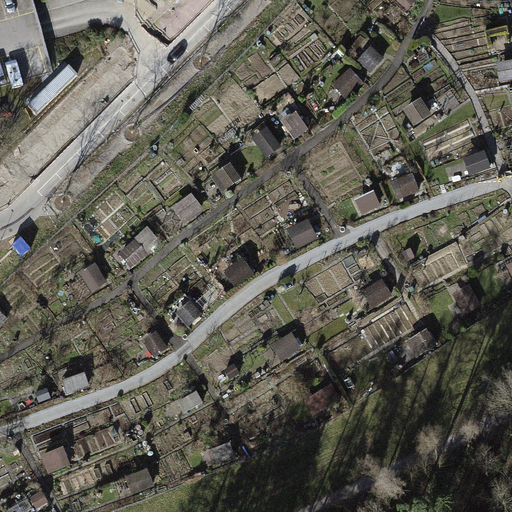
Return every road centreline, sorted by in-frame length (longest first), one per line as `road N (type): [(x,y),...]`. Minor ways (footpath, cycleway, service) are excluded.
road 1 (residential): [(213,0),(16,209)]
road 2 (track): [(304,511),(511,407)]
